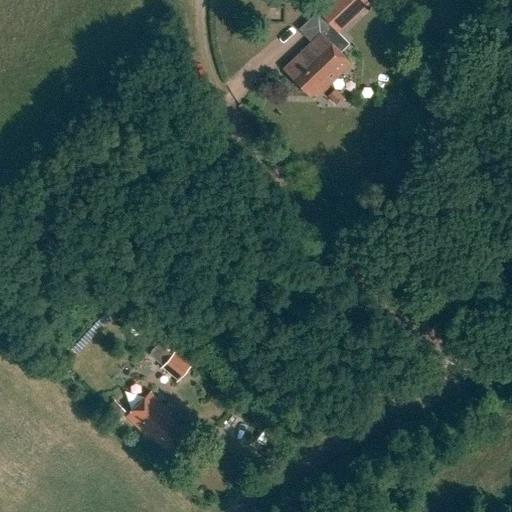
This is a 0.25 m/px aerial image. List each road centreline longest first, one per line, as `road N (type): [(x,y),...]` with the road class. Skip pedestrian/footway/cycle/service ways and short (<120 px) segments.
road 1 (track): [(204,0),(204,44),(219,97),(242,137),(458,377)]
road 2 (unclassified): [(237,511),(291,472),(511,352)]
